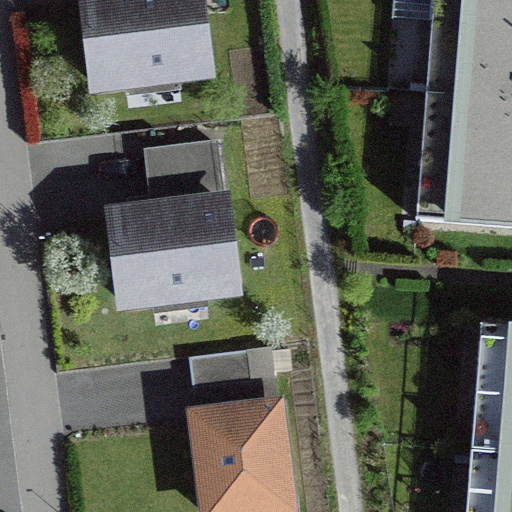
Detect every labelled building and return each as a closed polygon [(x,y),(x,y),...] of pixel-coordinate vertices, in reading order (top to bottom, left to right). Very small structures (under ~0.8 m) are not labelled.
[(77,0),(90,101),(217,86),(206,0),(77,0)] [(443,233),(511,238),(511,0),(393,0),(392,22),(430,25),(415,227),(444,229),(443,233)] [(149,206),(224,197),(217,143),(143,152),(149,206)] [(149,206),(103,211),(116,318),(243,303),(231,197),(224,197),(149,206)] [(463,511),(511,511),(511,330),(478,328),(463,511)] [(189,359),(196,412),(278,401),(272,348),(189,359)] [(298,511),(284,401),(278,401),(196,412),(185,414),(198,511),(298,511)]
